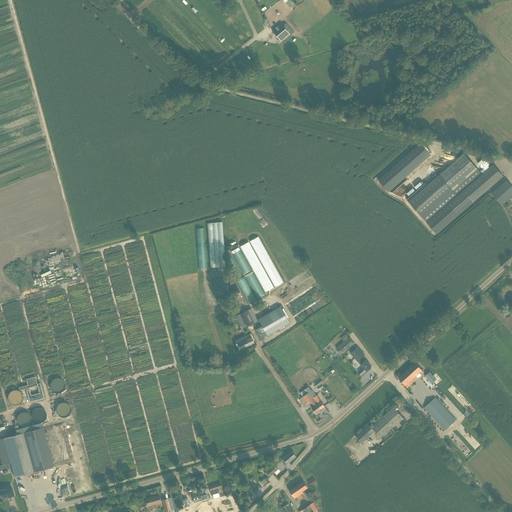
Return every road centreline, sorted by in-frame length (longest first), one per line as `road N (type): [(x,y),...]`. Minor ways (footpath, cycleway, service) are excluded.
road 1 (track): [(511,164),(189,78),(109,0)]
road 2 (tertiary): [(34,511),(308,436)]
road 3 (unclassified): [(500,511),(385,374)]
road 4 (tertiary): [(385,374),(511,258)]
